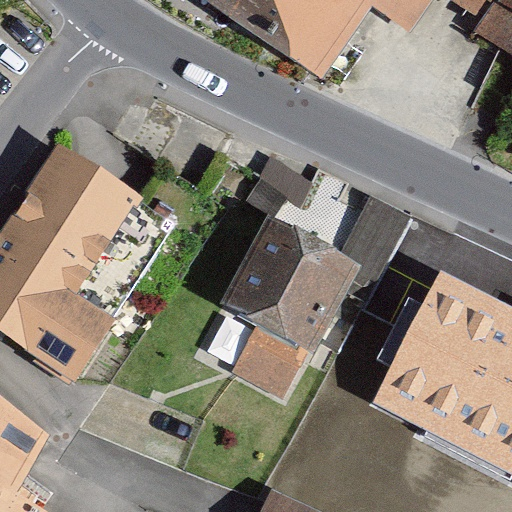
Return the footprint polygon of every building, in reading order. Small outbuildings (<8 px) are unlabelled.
[(363,11),(370,0),(213,0),(323,71),(363,11)] [(498,0),(465,0),(488,14),(498,0)] [(511,0),(498,0),(488,14),(475,33),(511,54),(511,0)] [(58,149),(0,237),(0,335),(74,383),(177,226),(58,149)] [(278,223),(231,308),(310,352),(357,267),(278,223)] [(511,307),(443,272),(374,404),(511,475),(511,307)] [(50,436),(0,400),(0,511),(46,511),(16,494),(50,436)] [(313,511),(268,492),(259,511),(313,511)]
